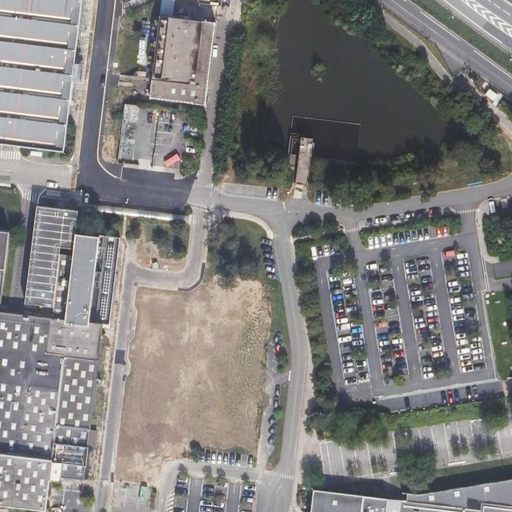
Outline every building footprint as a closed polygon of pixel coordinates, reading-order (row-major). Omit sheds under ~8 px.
[(0,0),(0,143),(61,151),(79,0),(0,0)] [(214,22),(155,16),(146,98),(205,105),(214,22)] [(122,117),(135,119),(137,106),(124,104),(122,117)] [(19,195),(0,193),(0,218),(17,220),(19,195)] [(0,504),(16,507),(48,501),(50,480),(61,481),(61,477),(86,480),(104,324),(110,325),(117,238),(72,233),(75,210),(33,205),(22,303),(51,306),(49,317),(0,311),(0,504)] [(188,294),(139,288),(127,383),(176,389),(188,294)] [(274,304),(204,295),(187,426),(257,434),(274,304)] [(408,502),(314,491),(311,511),(511,511),(511,482),(421,496),(408,495),(408,502)]
